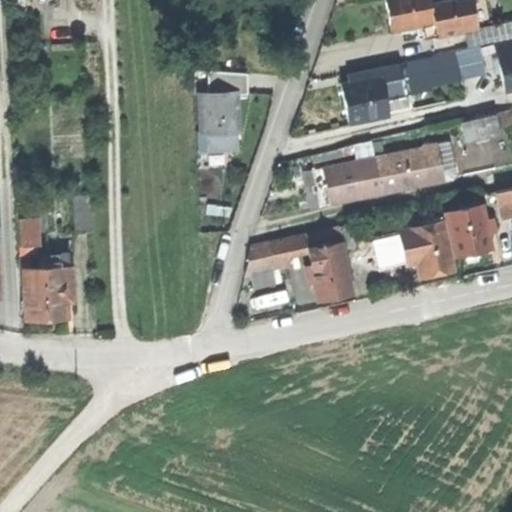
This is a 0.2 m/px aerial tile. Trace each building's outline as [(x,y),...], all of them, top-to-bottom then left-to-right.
[(385,0),(392,30),(422,25),(434,22),(430,3),(429,0),(385,0)] [(435,28),(436,35),(464,29),(475,27),(470,0),(444,0),(430,3),(434,22),(435,28)] [(511,19),(475,27),(464,29),(467,46),(511,36),(511,19)] [(435,28),(434,22),(422,25),(424,37),(436,35),(435,28)] [(511,40),(495,44),(502,76),(505,89),(511,87),(511,40)] [(479,47),(455,52),(460,77),(485,72),(479,47)] [(455,52),(398,63),(401,78),(405,96),(431,91),(429,83),(460,77),(455,52)] [(341,75),(342,84),(353,81),(379,76),(381,82),(401,78),(398,63),(341,75)] [(206,70),(208,93),(236,92),(247,92),(247,73),(206,70)] [(387,114),(384,100),(381,82),(379,76),(353,81),(342,84),(341,84),(349,122),(387,114)] [(381,82),(384,100),(405,96),(401,78),(381,82)] [(237,131),(238,131),(236,92),(208,93),(198,94),(199,132),(206,132),(237,131)] [(511,112),(511,110),(461,122),(464,135),(511,123),(511,112)] [(237,140),(237,131),(206,132),(206,148),(207,150),(227,149),(238,149),(237,140)] [(380,139),(372,141),(375,157),(384,156),(380,139)] [(436,142),(443,179),(455,176),(447,140),(436,142)] [(359,161),(375,157),(372,141),(356,144),(359,161)] [(383,192),(419,184),(443,179),(436,142),(422,145),(422,148),(384,156),(375,157),(383,192)] [(383,192),(375,157),(359,161),(323,168),(330,203),(358,197),(383,192)] [(311,207),(330,203),(323,168),(304,173),(311,207)] [(511,171),(488,177),(491,192),(493,191),(511,187),(511,171)] [(511,187),(493,191),(499,219),(511,216),(511,187)] [(73,231),(89,231),(88,195),(72,196),(73,231)] [(482,204),(445,212),(454,255),(491,248),(488,233),(487,226),(485,220),(482,204)] [(17,208),(17,219),(34,218),(33,207),(17,208)] [(426,219),(427,224),(442,221),(440,216),(426,219)] [(34,218),(17,219),(19,245),(35,244),(34,218)] [(493,218),(485,220),(487,226),(488,233),(496,231),(493,218)] [(427,224),(399,230),(405,257),(416,255),(417,260),(421,276),(452,270),(442,221),(427,224)] [(352,223),(338,226),(341,238),(344,252),(357,249),(352,223)] [(338,226),(303,234),(306,246),(341,238),(338,226)] [(272,254),(306,246),(303,234),(269,242),(272,254)] [(273,269),(275,269),(272,254),(269,242),(251,246),(244,276),(249,275),(273,269)] [(318,301),(350,294),(339,243),(307,250),(307,253),(313,277),(318,301)] [(36,267),(35,244),(19,245),(20,268),(23,268),(36,267)] [(307,250),(306,246),(272,254),(275,269),(290,266),(288,257),(307,253),(307,250)] [(41,255),(41,267),(59,266),(58,254),(41,255)] [(59,266),(41,267),(36,267),(23,268),(25,318),(66,317),(66,300),(69,300),(72,300),(71,266),(59,266)] [(276,284),(273,269),(249,275),(252,289),(276,284)]
